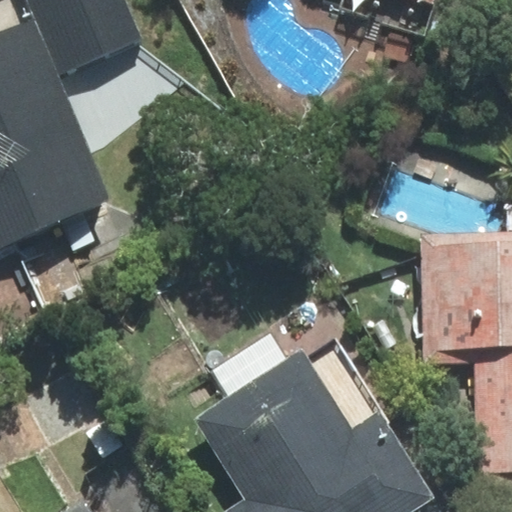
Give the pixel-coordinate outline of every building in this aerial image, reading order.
[(12,0),(26,31),(39,62),(64,51),(74,75),(140,46),(119,0),(12,0)] [(374,0),(431,21),(438,0),(374,0)] [(0,42),(0,261),(106,216),(39,62),(26,31),(0,42)] [(511,244),(425,245),(426,379),(472,378),(473,497),(511,496),(511,244)] [(306,363),(191,431),(238,510),(234,511),(428,511),(379,429),(354,444),(306,363)]
